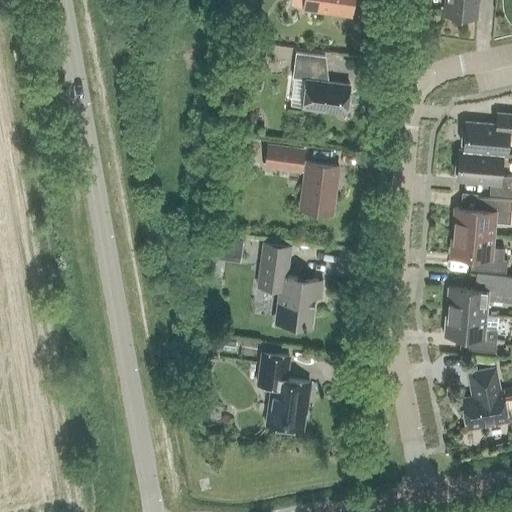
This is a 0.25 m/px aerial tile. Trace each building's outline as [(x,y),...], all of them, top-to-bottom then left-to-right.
[(351,0),(291,0),(291,5),(303,7),(303,9),(350,16),(351,0)] [(476,17),(477,0),(444,0),(444,14),(476,17)] [(259,43),(244,41),(239,77),(251,79),(254,57),(257,58),(259,43)] [(344,120),(349,84),(327,82),(325,56),(295,53),(294,64),(292,78),(305,79),(302,107),(345,113),(343,120),(344,120)] [(463,150),(501,155),(505,155),(507,133),(511,133),(511,114),(497,113),(496,125),(466,122),(463,150)] [(332,213),(338,166),(301,161),(303,149),(267,144),(265,166),(304,171),(299,208),(332,213)] [(501,155),(463,150),(459,150),(457,180),(490,183),(489,194),(511,195),(511,176),(499,176),(501,155)] [(510,224),(511,200),(481,198),(480,209),(459,208),(454,207),(452,231),(493,235),(494,222),(510,224)] [(493,235),(452,231),(450,255),(476,258),(475,269),(505,272),(506,260),(501,259),(502,248),(491,247),(493,235)] [(239,259),(243,237),(221,234),(218,255),(239,259)] [(263,242),(260,264),(257,286),(283,290),(279,323),(310,327),(314,296),(320,296),(322,281),(286,276),(287,268),(290,246),(263,242)] [(445,311),(486,314),(487,300),(511,302),(511,276),(476,273),(474,289),(447,287),(445,311)] [(494,352),(496,330),(498,316),(486,315),(486,314),(445,311),(443,335),(468,337),(467,349),(494,352)] [(306,402),(309,381),(285,378),(288,355),(262,352),(257,385),(272,387),(267,425),(301,430),(305,401),(306,402)] [(467,428),(507,420),(501,390),(499,391),(494,367),(468,373),(471,390),(473,390),(474,396),(461,398),(467,428)]
